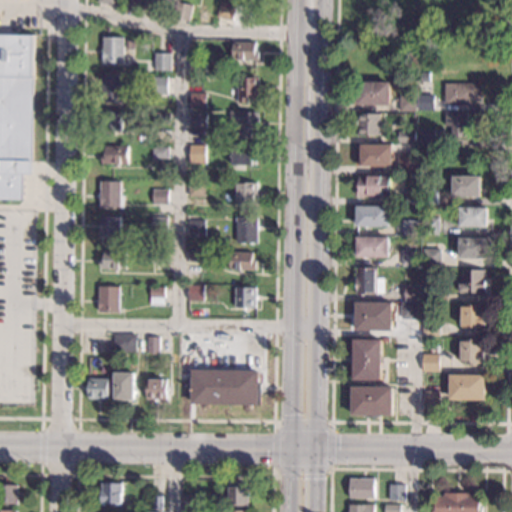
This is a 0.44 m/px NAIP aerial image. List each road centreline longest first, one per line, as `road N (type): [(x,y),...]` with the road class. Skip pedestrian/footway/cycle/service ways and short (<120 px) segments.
road 1 (residential): [(59,511),(69,0)]
road 2 (tertiary): [(321,329),(326,0)]
road 3 (tertiary): [(298,0),(294,328)]
road 4 (tertiary): [(291,448),(0,445)]
road 5 (tertiary): [(511,449),(291,448)]
road 6 (tertiary): [(294,328),(290,511)]
road 7 (tertiary): [(318,511),(321,329)]
